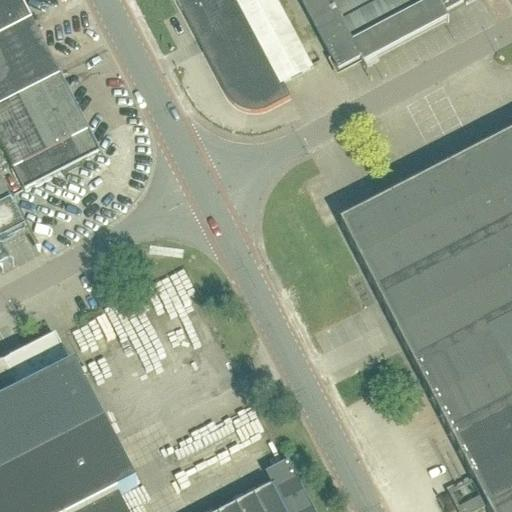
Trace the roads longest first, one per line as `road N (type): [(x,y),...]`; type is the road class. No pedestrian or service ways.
road 1 (tertiary): [(369,511),(208,198)]
road 2 (unclassified): [(208,198),(511,36)]
road 3 (unclassified): [(0,305),(208,198)]
road 4 (tertiary): [(208,198),(105,0)]
